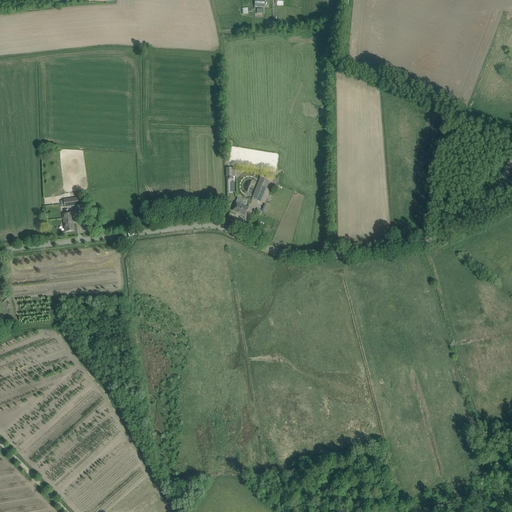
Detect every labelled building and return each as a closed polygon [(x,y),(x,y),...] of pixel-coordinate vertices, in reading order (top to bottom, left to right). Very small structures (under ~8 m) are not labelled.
[(226,177),(227,176),(235,176),(235,168),(225,168),(226,177)] [(252,198),(261,202),(269,181),(261,178),(252,198)] [(80,205),(79,198),(63,200),(64,207),(80,205)] [(248,208),(241,205),(243,200),(237,198),(235,202),(232,211),(237,213),(237,211),(245,215),(248,208)] [(73,231),(73,226),(72,221),(71,221),(70,213),(63,214),(65,232),(73,231)]
